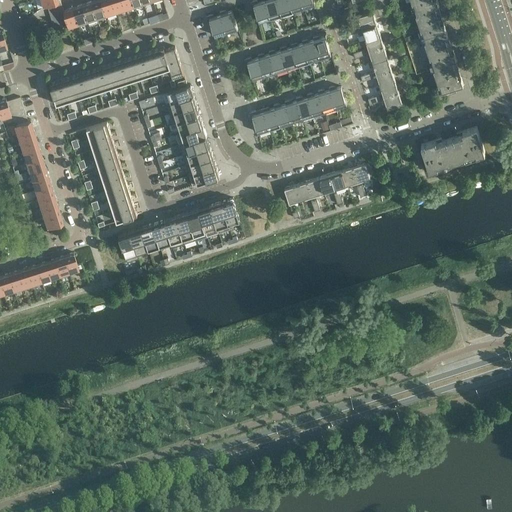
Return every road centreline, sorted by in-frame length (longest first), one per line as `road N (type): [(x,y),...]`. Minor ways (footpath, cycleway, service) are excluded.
road 1 (secondary): [(511,353),(18,511)]
road 2 (secondary): [(66,511),(511,368)]
road 3 (residential): [(249,166),(236,184),(154,207),(121,110),(47,133)]
road 4 (unclassified): [(486,103),(266,170),(249,166)]
road 5 (residential): [(28,70),(185,19)]
road 6 (unclassified): [(249,166),(221,126),(185,19)]
